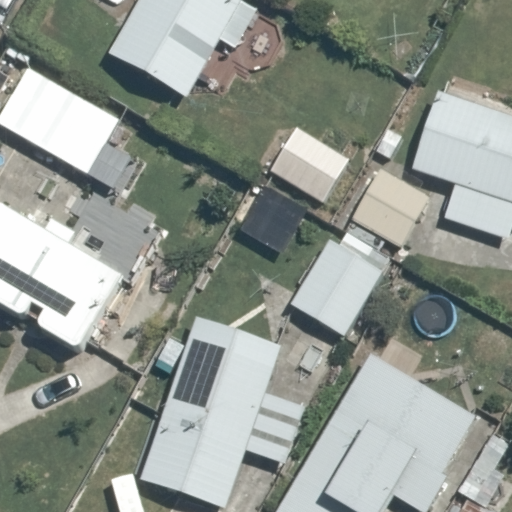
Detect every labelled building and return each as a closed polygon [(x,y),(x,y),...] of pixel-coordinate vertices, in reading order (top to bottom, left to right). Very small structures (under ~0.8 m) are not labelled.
[(198,103),(255,2),(250,0),(152,0),(119,59),(198,103)] [(34,73),(4,128),(98,179),(128,124),(34,73)] [(511,118),(445,97),(421,174),(465,188),(454,223),(511,241),(511,118)] [(342,161),(288,128),(261,172),(315,205),(342,161)] [(422,199),(371,170),(342,221),(394,250),(422,199)] [(0,218),(0,302),(93,355),(132,285),(4,212),(0,218)] [(390,277),(332,242),(294,305),(353,340),(390,277)] [(292,353),(207,322),(149,484),(228,511),(237,511),(257,457),(294,471),(316,412),(276,397),(292,353)] [(382,358),(381,359),(290,511),(400,511),(405,503),(419,511),(440,511),(459,480),(451,476),(484,419),(382,358)]
